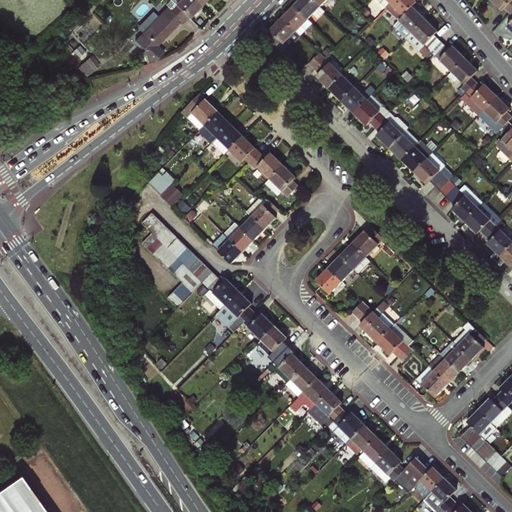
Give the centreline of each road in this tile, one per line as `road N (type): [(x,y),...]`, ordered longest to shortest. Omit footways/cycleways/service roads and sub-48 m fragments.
road 1 (trunk): [(199,511),(0,214)]
road 2 (secondary): [(0,213),(217,51),(269,0)]
road 3 (secondary): [(251,0),(192,57),(0,180)]
road 4 (residential): [(378,163),(307,93),(286,94),(281,116),(293,144),(347,194)]
road 5 (trunk): [(19,316),(162,511)]
road 6 (residential): [(280,286),(426,431)]
road 7 (residential): [(378,163),(511,294)]
road 8 (residential): [(426,431),(511,346)]
road 9 (residential): [(280,286),(264,257),(311,209),(330,211)]
